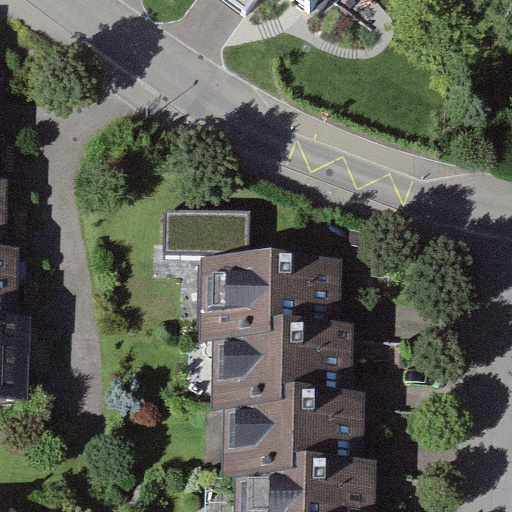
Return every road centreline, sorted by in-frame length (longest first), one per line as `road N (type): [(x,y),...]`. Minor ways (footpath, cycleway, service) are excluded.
road 1 (residential): [(70,0),(207,100),(308,155),(406,193),(495,209)]
road 2 (residential): [(484,511),(495,209)]
